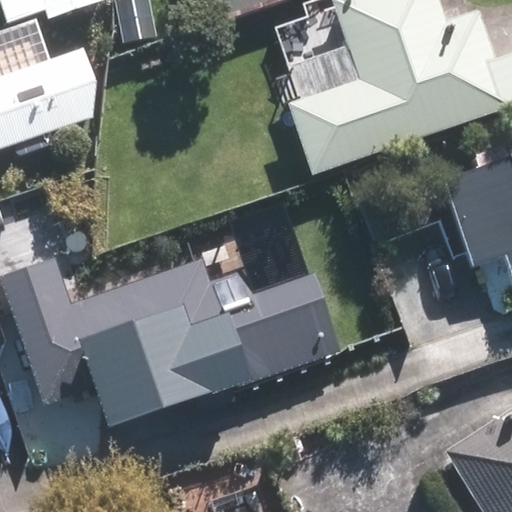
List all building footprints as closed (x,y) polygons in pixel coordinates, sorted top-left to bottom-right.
[(261,0),(209,0),(215,17),(261,0)] [(368,93),(299,115),(316,167),(505,107),(503,102),(511,98),(511,65),(490,72),(476,27),(444,37),(431,0),(347,0),(339,2),(368,93)] [(38,19),(0,30),(0,150),(72,128),(38,19)] [(511,166),(498,171),(451,188),(477,262),(508,252),(511,264),(511,166)] [(53,265),(11,279),(51,397),(98,382),(110,420),(332,346),(311,283),(213,316),(196,268),(68,310),(53,265)] [(511,511),(511,419),(455,455),(490,511),(511,511)]
